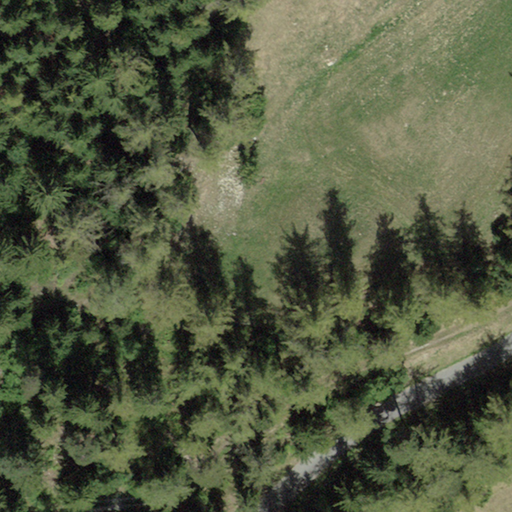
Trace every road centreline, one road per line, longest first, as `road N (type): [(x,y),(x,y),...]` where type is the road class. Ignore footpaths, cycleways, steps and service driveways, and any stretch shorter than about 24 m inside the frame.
road 1 (track): [(76,511),(165,499),(298,396),(511,304)]
road 2 (unclassified): [(264,511),(324,456),(511,346)]
